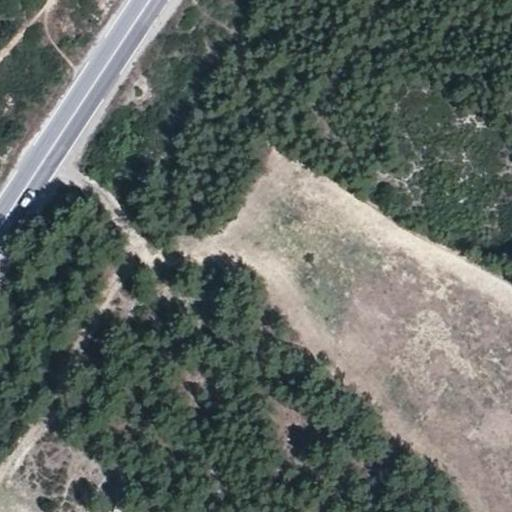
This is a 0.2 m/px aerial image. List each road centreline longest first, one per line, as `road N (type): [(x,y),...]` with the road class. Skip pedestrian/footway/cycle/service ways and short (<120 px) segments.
road 1 (track): [(42,162),(93,192),(135,244),(54,409),(0,478)]
road 2 (secondary): [(147,0),(0,225)]
